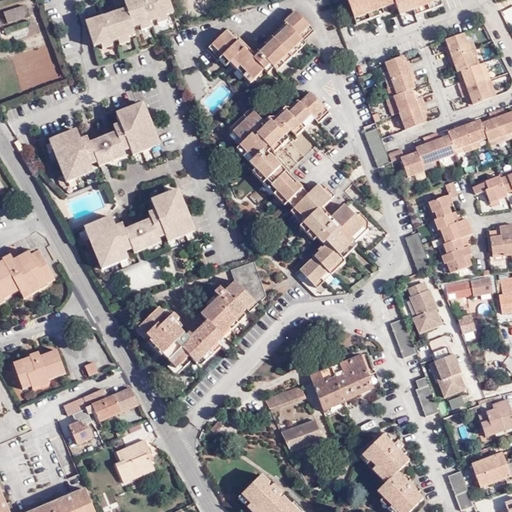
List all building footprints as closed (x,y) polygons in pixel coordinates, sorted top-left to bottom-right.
[(128,38),(135,36),(133,28),(139,26),(149,23),(155,21),(166,18),(174,16),(168,0),(148,0),(149,1),(144,2),(143,0),(130,0),(125,2),(125,3),(127,9),(104,15),(107,23),(102,25),(99,17),(85,21),(94,48),(101,46),(111,43),(118,41),(128,38)] [(348,0),(356,18),(371,13),(386,7),(383,2),(389,0),(396,0),(398,3),(400,9),(414,4),(416,10),(431,4),(442,0),(348,0)] [(433,10),(448,5),(445,0),(442,0),(431,4),(433,10)] [(400,9),(403,15),(416,10),(414,4),(400,9)] [(431,4),(416,10),(419,16),(433,10),(431,4)] [(24,6),(6,12),(10,24),(28,17),(24,6)] [(377,17),(388,13),(386,7),(371,13),(372,18),(377,17)] [(232,64),(239,71),(246,77),(252,84),(261,76),(264,78),(269,73),(277,65),(285,58),(293,50),(303,42),(304,43),(316,32),(296,10),(284,21),(287,25),(258,52),(253,57),(249,60),(237,46),(240,43),(229,31),(207,52),(218,64),(221,61),(224,58),(230,65),(232,64)] [(371,13),(356,18),(358,24),(372,18),(371,13)] [(157,27),(168,23),(166,18),(155,21),(157,27)] [(141,31),(151,29),(149,23),(139,26),(141,31)] [(444,46),(445,50),(448,57),(477,46),(474,38),(469,40),(465,32),(445,40),(447,45),(444,46)] [(293,50),(297,54),(306,46),(304,43),(303,42),(293,50)] [(249,60),(253,57),(240,43),(237,46),(249,60)] [(454,65),(456,69),(475,58),(475,56),(479,55),(479,56),(481,55),(477,46),(448,57),(451,65),(454,65)] [(285,58),(289,61),(297,54),(293,50),(285,58)] [(407,66),(403,56),(389,62),(391,70),(386,72),(388,80),(413,70),(411,65),(407,66)] [(224,58),(221,61),(227,68),(229,66),(230,65),(224,58)] [(277,65),(281,69),(289,61),(285,58),(277,65)] [(457,73),(463,71),(478,65),(475,58),(456,69),(457,73)] [(482,64),(488,81),(493,79),(487,62),(482,64)] [(230,65),(229,66),(236,74),(239,71),(232,64),(230,65)] [(488,81),(482,64),(478,65),(463,71),(465,76),(466,81),(463,82),(461,83),(463,90),(488,81)] [(277,65),(269,73),(273,77),(281,69),(277,65)] [(392,86),(396,96),(414,88),(415,88),(413,82),(412,79),(416,78),(413,70),(388,80),(391,87),(392,86)] [(239,71),(236,74),(242,81),(246,77),(239,71)] [(246,77),(242,81),(249,87),(252,84),(246,77)] [(499,96),(493,79),(488,81),(494,98),(499,96)] [(488,81),(463,90),(466,97),(469,97),(470,100),(474,99),(476,105),(494,98),(488,81)] [(396,96),(398,100),(415,91),(414,88),(396,96)] [(398,100),(402,112),(426,104),(423,97),(420,98),(417,98),(416,95),(415,91),(398,100)] [(388,99),(390,105),(398,100),(396,96),(388,99)] [(307,108),(309,111),(305,114),(298,120),(296,118),(289,124),(291,127),(285,132),(283,130),(281,128),(274,133),(272,131),(261,119),(255,124),(249,130),(241,137),(252,148),(266,164),(264,165),(276,179),(283,187),(280,189),(303,215),(306,212),(313,206),(273,161),(279,156),(286,150),(294,143),(301,137),(302,139),(307,134),(317,126),(321,130),(325,134),(341,121),(319,98),(307,108)] [(402,112),(398,100),(390,105),(394,115),(402,112)] [(409,129),(425,123),(423,118),(422,113),(426,112),(428,110),(426,104),(402,112),(409,129)] [(103,164),(104,169),(131,159),(129,155),(136,152),(137,155),(146,152),(156,148),(164,145),(150,106),(128,113),(132,123),(126,125),(119,127),(121,133),(123,138),(109,144),(112,150),(107,152),(104,145),(97,148),(95,142),(93,137),(86,139),(80,142),(77,133),(60,139),(64,148),(58,150),(68,177),(69,180),(79,176),(88,173),(97,170),(96,167),(103,164)] [(511,111),(507,113),(506,108),(498,111),(506,133),(511,131),(511,111)] [(484,122),(489,136),(490,139),(506,133),(498,111),(492,113),(494,118),(484,122)] [(132,123),(128,113),(122,115),(126,125),(132,123)] [(255,124),(261,119),(258,115),(251,120),(255,124)] [(286,122),(289,124),(296,118),(294,116),(286,122)] [(466,123),(474,147),(475,148),(482,146),(481,143),(479,140),(489,136),(484,122),(483,120),(475,124),(473,120),(466,123)] [(450,129),(452,134),(456,147),(464,145),(465,149),(466,150),(474,147),(466,123),(450,129)] [(291,127),(289,124),(286,127),(283,130),(285,132),(291,127)] [(281,128),(278,125),(272,131),(274,133),(281,128)] [(241,137),(249,130),(245,126),(235,135),(239,139),(241,137)] [(307,134),(311,138),(321,130),(317,126),(307,134)] [(364,133),(377,169),(392,163),(389,154),(383,139),(379,127),(364,133)] [(86,139),(83,131),(77,133),(80,142),(86,139)] [(440,132),(433,135),(441,158),(458,151),(456,147),(452,134),(445,137),(441,138),(441,135),(440,132)] [(123,138),(121,133),(95,142),(97,148),(104,145),(109,144),(123,138)] [(506,133),(490,139),(491,142),(508,136),(506,133)] [(307,134),(302,139),(305,143),(311,138),(307,134)] [(441,158),(433,135),(425,138),(426,140),(427,143),(423,144),(418,146),(420,152),(425,168),(435,164),(434,161),(441,158)] [(248,152),(252,148),(241,137),(239,139),(237,141),(248,152)] [(64,148),(60,139),(54,141),(58,150),(64,148)] [(20,140),(15,143),(23,154),(27,151),(20,140)] [(294,143),(286,150),(291,154),(298,148),(294,143)] [(264,165),(266,164),(252,148),(248,152),(262,167),(264,165)] [(286,150),(279,156),(283,161),(291,154),(286,150)] [(426,170),(425,168),(420,152),(411,155),(407,156),(404,157),(402,150),(389,154),(392,163),(401,160),(408,176),(426,170)] [(273,161),(313,206),(316,203),(289,173),(286,169),(289,167),(283,161),(279,156),(273,161)] [(264,165),(262,167),(261,168),(273,182),(276,179),(264,165)] [(88,173),(89,178),(99,175),(97,170),(88,173)] [(79,176),(81,181),(89,178),(88,173),(79,176)] [(511,174),(502,178),(506,190),(511,187),(511,174)] [(498,198),(508,194),(506,190),(502,178),(500,175),(473,186),(476,193),(486,189),(490,201),(498,198)] [(79,176),(69,180),(71,185),(81,181),(79,176)] [(276,179),(273,182),(280,189),(283,187),(276,179)] [(430,213),(432,220),(435,219),(451,213),(450,208),(447,202),(453,199),(452,198),(458,196),(453,182),(451,183),(446,185),(449,194),(428,202),(432,212),(430,213)] [(128,231),(126,225),(125,226),(119,228),(113,230),(109,221),(94,226),(97,235),(91,238),(102,268),(112,264),(122,261),(131,257),(130,255),(136,253),(138,258),(146,255),(165,248),(163,242),(168,241),(169,243),(179,239),(188,236),(197,232),(182,192),(159,201),(163,212),(158,213),(152,216),(154,222),(156,226),(143,231),(145,238),(140,240),(137,232),(130,235),(128,231)] [(334,200),(328,193),(324,196),(330,203),(334,200)] [(313,220),(310,222),(313,226),(317,230),(331,245),(333,248),(318,262),(304,274),(318,290),(325,284),(332,277),(338,272),(346,265),(344,262),(351,256),(358,250),(357,247),(370,236),(352,216),(339,228),(335,231),(325,219),(329,216),(336,209),(330,203),(324,196),(316,203),(313,206),(306,212),(313,220)] [(336,209),(340,206),(334,200),(330,203),(336,209)] [(163,212),(159,201),(154,203),(158,213),(163,212)] [(306,212),(303,215),(310,222),(313,220),(306,212)] [(456,212),(451,213),(435,219),(439,230),(441,229),(444,235),(470,226),(467,218),(463,219),(459,220),(457,215),(456,212)] [(335,231),(339,228),(333,221),(329,216),(325,219),(335,231)] [(113,230),(119,228),(115,218),(109,221),(113,230)] [(128,231),(130,235),(137,232),(140,240),(145,238),(143,231),(156,226),(154,222),(128,231)] [(493,256),(511,254),(510,246),(509,237),(508,225),(498,227),(498,231),(495,232),(490,232),(493,256)] [(94,226),(87,229),(91,238),(97,235),(94,226)] [(469,234),(473,233),(470,226),(444,235),(447,243),(444,244),(447,253),(469,245),(470,245),(468,239),(467,235),(469,234)] [(188,236),(190,240),(199,237),(197,232),(188,236)] [(418,273),(432,267),(430,260),(423,243),(419,232),(404,237),(418,273)] [(333,248),(331,245),(316,259),(318,262),(333,248)] [(469,245),(447,253),(439,257),(442,265),(444,264),(448,273),(469,265),(468,262),(465,257),(469,256),(472,255),(469,245)] [(355,261),(363,254),(358,250),(351,256),(355,261)] [(0,299),(4,298),(2,295),(18,287),(21,291),(23,295),(48,282),(47,281),(55,277),(41,252),(33,256),(26,260),(24,256),(19,258),(14,261),(0,268),(0,299)] [(0,268),(14,261),(12,256),(0,262),(0,268)] [(346,265),(348,267),(355,261),(351,256),(344,262),(346,265)] [(122,261),(124,265),(133,262),(131,257),(122,261)] [(112,264),(114,269),(124,265),(122,261),(112,264)] [(151,339),(165,352),(162,355),(170,362),(179,372),(191,360),(194,364),(196,365),(198,363),(217,344),(223,338),(219,334),(241,312),(245,308),(254,300),(258,305),(266,297),(255,262),(230,269),(233,281),(223,291),(219,287),(216,290),(213,293),(217,297),(200,314),(206,321),(210,325),(192,343),(188,339),(191,336),(189,334),(187,332),(184,335),(174,325),(179,320),(176,317),(173,314),(168,319),(157,308),(139,327),(151,339)] [(102,268),(104,272),(114,269),(112,264),(102,268)] [(338,272),(342,276),(350,269),(348,267),(346,265),(338,272)] [(332,277),(335,281),(342,276),(338,272),(332,277)] [(503,294),(500,294),(503,313),(511,311),(511,276),(501,278),(503,294)] [(325,284),(328,288),(335,281),(332,277),(325,284)] [(494,293),(491,277),(485,278),(480,279),(480,280),(444,287),(447,294),(474,289),(475,296),(494,293)] [(48,282),(23,295),(25,299),(50,286),(49,284),(48,282)] [(419,335),(442,327),(435,311),(437,310),(429,291),(427,291),(424,283),(408,289),(411,297),(410,298),(417,317),(413,319),(419,335)] [(318,290),(321,293),(328,288),(325,284),(318,290)] [(4,298),(5,299),(21,291),(18,287),(2,295),(4,298)] [(245,308),(249,312),(258,305),(254,300),(245,308)] [(223,338),(245,317),(241,312),(219,334),(223,338)] [(471,314),(459,318),(465,332),(476,328),(471,314)] [(394,330),(407,325),(403,316),(390,321),(394,330)] [(210,325),(206,321),(191,336),(188,339),(192,343),(210,325)] [(404,356),(417,352),(415,348),(414,345),(407,325),(394,330),(404,356)] [(139,327),(134,331),(146,343),(151,339),(139,327)] [(146,343),(160,357),(162,355),(165,352),(151,339),(146,343)] [(202,366),(220,348),(217,344),(198,363),(202,366)] [(447,349),(433,354),(436,362),(431,365),(444,399),(464,391),(458,375),(460,374),(453,356),(451,357),(447,349)] [(32,358),(14,364),(24,390),(32,387),(33,391),(51,384),(50,381),(66,375),(58,351),(41,357),(40,353),(36,354),(31,356),(32,358)] [(372,375),(363,355),(360,357),(368,377),(372,375)] [(373,389),(368,377),(360,357),(310,376),(322,409),(373,389)] [(96,360),(86,363),(90,375),(100,371),(96,360)] [(166,366),(179,379),(194,364),(191,360),(179,372),(170,362),(166,366)] [(75,369),(79,379),(88,375),(84,365),(75,369)] [(418,386),(428,382),(425,374),(415,378),(418,386)] [(425,415),(438,410),(428,382),(418,386),(415,387),(425,415)] [(285,392),(290,402),(306,395),(302,386),(285,392)] [(139,404),(130,388),(106,398),(102,388),(65,404),(69,414),(86,407),(88,411),(93,409),(99,422),(139,404)] [(271,410),(290,402),(285,392),(267,400),(271,410)] [(447,400),(451,409),(464,404),(460,395),(447,400)] [(508,429),(511,427),(511,397),(495,403),(497,408),(482,413),(488,432),(507,426),(508,429)] [(315,419),(282,432),(291,451),(323,438),(315,419)] [(219,422),(211,431),(216,436),(224,427),(219,422)] [(507,426),(488,432),(489,435),(508,429),(507,426)] [(392,444),(382,435),(380,437),(390,446),(392,444)] [(362,457),(364,459),(389,482),(396,474),(398,471),(407,462),(401,457),(397,453),(399,451),(395,447),(392,444),(390,446),(380,437),(362,457)] [(151,454),(154,452),(148,439),(119,451),(125,464),(119,467),(126,483),(137,478),(135,473),(148,468),(150,472),(158,469),(153,460),(151,454)] [(510,477),(505,464),(507,463),(503,452),(472,464),(480,488),(510,477)] [(387,484),(389,482),(364,459),(362,462),(387,484)] [(135,473),(137,478),(150,472),(148,468),(135,473)] [(460,509),(473,504),(473,502),(460,469),(447,474),(460,509)] [(396,474),(407,484),(409,482),(398,471),(396,474)] [(407,484),(396,474),(389,482),(387,484),(378,494),(383,499),(397,511),(414,511),(424,501),(417,494),(413,490),(407,484)] [(304,511),(301,508),(296,503),(293,505),(283,496),(286,492),(281,487),(276,482),(273,485),(263,475),(244,494),(249,500),(253,503),(261,511),(304,511)] [(66,492),(48,499),(53,511),(95,511),(84,484),(66,492)] [(10,511),(6,503),(2,492),(0,492),(0,511),(10,511)] [(247,503),(249,500),(244,494),(241,497),(247,503)] [(53,511),(48,499),(32,506),(21,511),(20,511),(53,511)] [(381,503),(391,511),(397,511),(383,499),(381,503)] [(250,507),(255,511),(261,511),(253,503),(250,507)]
